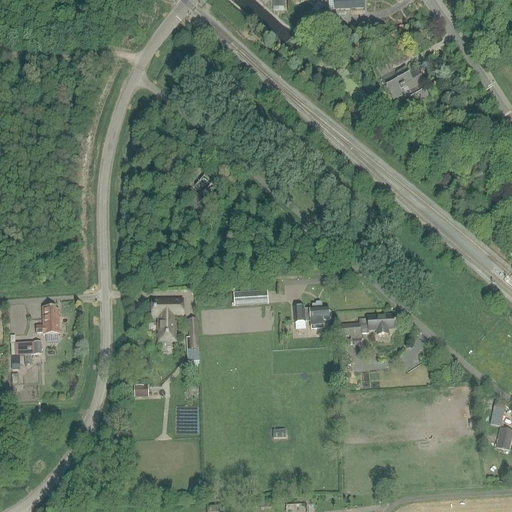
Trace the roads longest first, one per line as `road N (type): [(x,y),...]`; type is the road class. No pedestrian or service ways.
road 1 (unclassified): [(511,402),(134,76)]
road 2 (unclassified): [(16,511),(61,471),(97,407),(105,161),(134,76)]
road 3 (tertiary): [(511,123),(430,0)]
